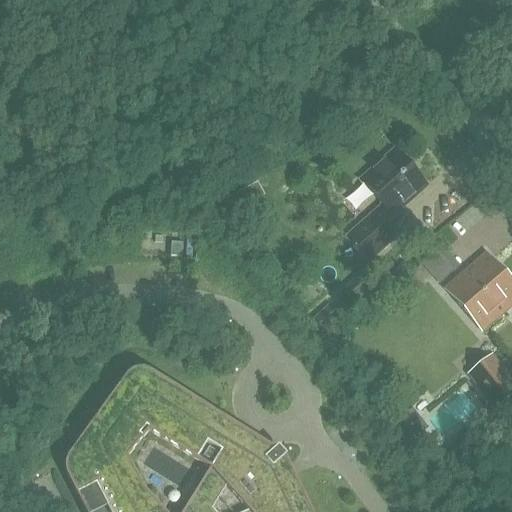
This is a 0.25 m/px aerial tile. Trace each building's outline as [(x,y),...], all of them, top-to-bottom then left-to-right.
[(364,149),(352,160),(362,172),(374,161),(364,149)] [(427,187),(408,166),(395,151),(361,181),(383,206),(349,237),(370,261),(394,239),(382,226),(427,187)] [(219,205),(225,217),(263,196),(257,184),(219,205)] [(426,270),(446,252),(436,241),(416,259),(426,270)] [(171,243),(170,257),(182,258),(183,244),(171,243)] [(511,306),(511,283),(487,255),(446,292),(482,333),(511,306)] [(353,304),(362,295),(351,283),(342,292),(353,304)] [(330,307),(315,320),(323,329),(338,316),(330,307)] [(497,411),(511,398),(511,380),(492,356),(469,375),(497,411)] [(287,461),(286,460),(285,459),(285,458),(284,457),(283,456),(282,455),(281,455),(280,454),(279,453),(150,373),(147,372),(145,371),(142,370),(139,370),(136,370),(133,371),(131,372),(129,374),(126,376),(125,378),(68,456),(67,458),(66,460),(65,462),(65,464),(64,466),(64,469),(65,471),(65,473),(66,476),(67,478),(84,511),(310,511),(292,473),(288,463),(287,462),(287,461)] [(345,420),(336,427),(346,439),(355,432),(345,420)]
